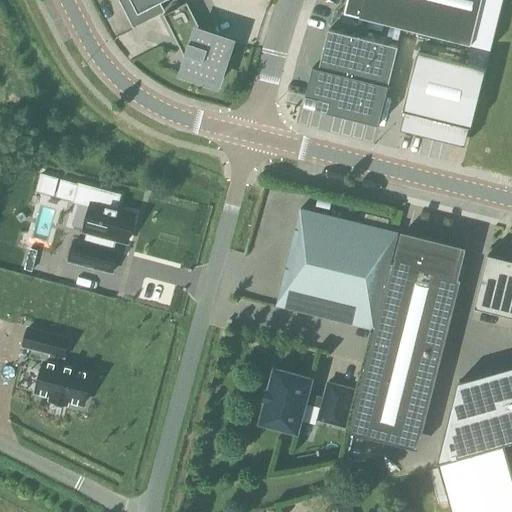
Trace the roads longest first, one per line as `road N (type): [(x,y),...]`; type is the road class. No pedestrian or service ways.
road 1 (residential): [(149,511),(249,135)]
road 2 (tertiary): [(249,135),(511,199)]
road 3 (tertiary): [(66,0),(121,85),(171,115),(249,135)]
road 4 (unclassified): [(129,511),(0,449)]
road 5 (residential): [(249,135),(287,0)]
